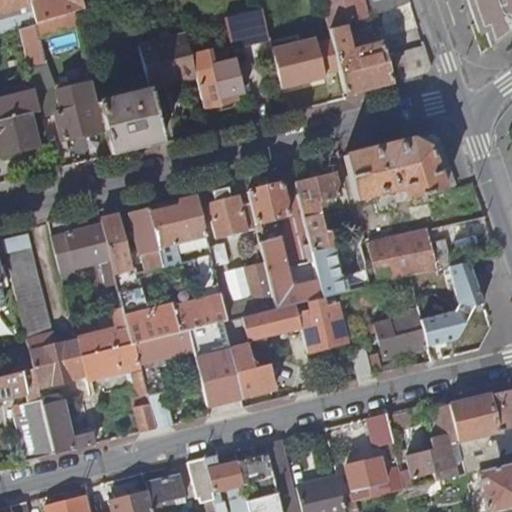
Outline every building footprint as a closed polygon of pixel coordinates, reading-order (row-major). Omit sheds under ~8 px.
[(0,0),(0,12),(29,3),(29,2),(28,0),(0,0)] [(36,0),(29,2),(29,3),(33,17),(34,23),(74,11),(83,8),(80,0),(36,0)] [(321,0),(329,29),(341,25),(367,16),(363,0),(321,0)] [(511,0),(466,0),(478,32),(485,30),(490,47),(511,31),(511,0)] [(28,66),(83,49),(74,11),(34,23),(18,28),(28,66)] [(231,49),(269,40),(267,30),(262,11),(223,21),(231,49)] [(0,32),(18,28),(34,23),(33,17),(0,26),(0,32)] [(296,32),(303,30),(301,21),(290,24),(292,33),(296,32)] [(284,100),(311,93),(296,32),(292,33),(290,24),(267,30),(269,40),(274,60),(273,61),(284,100)] [(345,94),(392,82),(382,43),(352,50),(350,43),(345,44),(341,25),(329,29),(334,52),(342,87),(345,94)] [(316,57),(334,52),(329,29),(310,34),(316,57)] [(149,89),(195,78),(190,58),(184,36),(137,46),(145,73),(149,89)] [(401,79),(425,73),(432,62),(432,61),(425,45),(395,53),(401,79)] [(324,91),(342,87),(334,52),(316,57),(324,91)] [(202,109),(236,100),(234,90),(241,88),(236,69),(229,71),(226,61),(209,66),(206,54),(190,58),(195,78),(202,109)] [(111,155),(163,143),(149,89),(145,73),(137,75),(141,93),(104,102),(102,95),(96,96),(111,155)] [(88,83),(50,92),(62,140),(101,130),(94,102),(92,103),(88,83)] [(0,157),(0,155),(38,147),(30,113),(40,111),(34,90),(0,98),(0,162),(1,162),(0,157)] [(425,135),(413,139),(345,156),(364,238),(363,239),(397,231),(391,211),(378,214),(373,195),(396,190),(395,186),(402,185),(406,200),(445,190),(430,149),(425,135)] [(430,149),(445,190),(456,186),(441,143),(427,135),(426,135),(430,149)] [(311,252),(333,247),(358,241),(359,237),(352,210),(343,212),(347,229),(329,234),(325,230),(320,212),(311,214),(309,202),(318,200),(339,195),(334,173),(293,183),(311,252)] [(260,222),(288,215),(281,185),(247,192),(257,232),(262,231),(260,222)] [(217,238),(246,230),(241,211),(247,210),(245,203),(240,205),(237,195),(230,197),(228,188),(213,192),(215,201),(208,203),(217,238)] [(165,280),(167,286),(172,305),(178,333),(189,331),(223,322),(227,321),(196,196),(177,201),(178,206),(149,213),(165,280)] [(311,214),(320,212),(318,200),(309,202),(311,214)] [(147,265),(152,283),(157,282),(165,280),(149,213),(148,208),(129,213),(139,254),(144,253),(145,259),(147,265)] [(113,274),(133,269),(132,267),(131,265),(130,263),(118,216),(100,221),(101,225),(112,266),(113,274)] [(74,269),(103,262),(105,268),(112,266),(101,225),(65,233),(74,269)] [(385,282),(409,276),(452,266),(453,266),(446,238),(431,242),(428,229),(368,244),(378,283),(385,282)] [(60,272),(74,269),(65,233),(51,236),(60,272)] [(5,254),(30,247),(28,237),(2,244),(5,254)] [(276,309),(294,305),(323,297),(318,280),(288,287),(276,238),(259,242),(264,262),(276,309)] [(26,339),(51,332),(30,247),(5,254),(26,339)] [(323,297),(344,292),(333,247),(311,252),(318,280),(323,297)] [(133,269),(147,265),(145,259),(130,263),(131,265),(132,267),(133,269)] [(263,312),(276,309),(264,262),(251,265),(263,312)] [(124,317),(146,312),(133,269),(113,274),(122,308),(124,317)] [(356,307),(389,298),(385,282),(378,283),(352,290),(356,307)] [(306,353),(346,342),(336,304),(325,307),(323,297),(294,305),(300,328),(306,353)] [(227,321),(242,317),(245,317),(241,303),(224,308),(227,321)] [(135,344),(178,333),(172,305),(146,312),(124,317),(131,344),(135,344)] [(247,340),(300,328),(294,305),(276,309),(263,312),(245,317),(242,317),(247,340)] [(87,381),(131,370),(140,407),(134,408),(140,433),(156,429),(148,396),(146,389),(143,377),(135,344),(131,344),(124,317),(122,308),(111,310),(116,330),(76,340),(85,378),(86,377),(87,381)] [(385,357),(427,347),(423,330),(403,335),(401,325),(393,327),(391,320),(376,324),(378,332),(385,357)] [(240,397),(229,349),(228,345),(223,322),(189,331),(193,351),(196,363),(206,406),(240,397)] [(156,429),(173,425),(158,367),(177,362),(175,356),(193,351),(189,331),(178,333),(135,344),(143,377),(146,389),(148,396),(156,429)] [(41,401),(54,454),(94,445),(91,432),(68,438),(59,402),(52,404),(49,390),(63,387),(62,383),(85,378),(76,340),(45,348),(43,337),(26,341),(29,351),(33,370),(41,401)] [(229,349),(240,397),(274,389),(268,361),(253,365),(248,345),(229,349)] [(19,374),(33,370),(29,351),(15,355),(19,374)] [(346,382),(372,375),(370,371),(368,358),(367,354),(340,360),(346,382)] [(370,371),(380,368),(378,356),(368,358),(370,371)] [(0,401),(32,393),(34,401),(34,403),(41,401),(33,370),(19,374),(0,377),(0,401)] [(511,421),(511,391),(511,389),(489,395),(488,388),(478,390),(446,398),(464,474),(498,465),(497,461),(500,460),(495,439),(492,439),(490,432),(511,427),(510,422),(511,421)] [(411,475),(433,470),(436,481),(464,474),(446,398),(430,402),(433,412),(426,414),(433,443),(430,444),(432,450),(406,456),(411,475)] [(25,461),(54,454),(41,401),(34,403),(19,406),(22,416),(15,417),(25,461)] [(389,426),(416,419),(413,406),(386,413),(389,426)] [(375,447),(393,442),(389,426),(386,413),(367,418),(375,447)] [(498,465),(511,461),(511,426),(511,427),(490,432),(492,439),(495,439),(500,460),(497,461),(498,465)] [(281,449),(288,447),(286,438),(279,439),(281,449)] [(279,511),(294,511),(281,449),(279,439),(264,443),(267,454),(272,477),(276,493),(279,511)] [(242,484),(272,477),(267,454),(237,462),(237,464),(242,484)] [(212,492),(242,484),(237,464),(219,468),(216,455),(203,458),(212,492)] [(195,498),(206,496),(208,502),(214,501),(212,492),(203,458),(186,463),(195,498)] [(385,481),(379,459),(345,468),(351,490),(384,482),(385,481)] [(511,504),(511,464),(473,473),(482,511),(511,504)] [(165,511),(166,511),(163,502),(173,499),(174,504),(186,502),(179,475),(145,483),(148,493),(152,511),(165,511)] [(387,493),(404,489),(401,477),(385,481),(384,482),(387,493)] [(302,509),(342,498),(337,478),(297,488),(302,509)] [(152,511),(148,493),(109,503),(110,511),(152,511)] [(248,511),(279,511),(276,493),(246,500),(248,510),(248,511)] [(87,511),(84,496),(45,505),(46,511),(87,511)] [(166,511),(187,507),(186,502),(174,504),(173,499),(163,502),(166,511)] [(216,511),(214,501),(208,502),(206,502),(208,511),(216,511)] [(29,511),(27,502),(10,506),(11,511),(29,511)]
